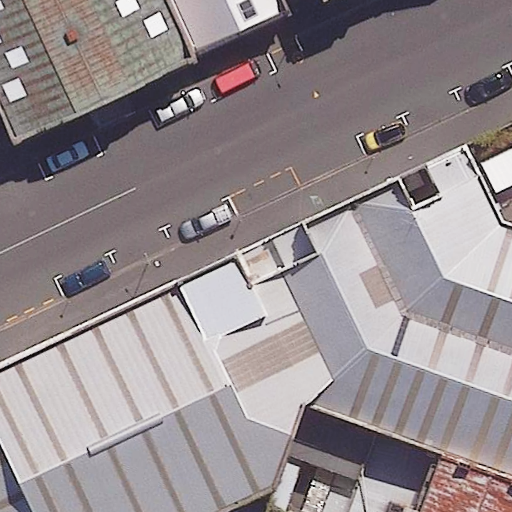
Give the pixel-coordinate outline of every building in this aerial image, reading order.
[(181,0),(0,0),(0,34),(39,114),(200,37),(181,0)] [(350,379),(321,395),(511,466),(511,209),(478,135),(274,236),(350,379)] [(274,236),(0,366),(0,511),(216,511),(267,487),(301,411),(321,395),(350,379),(274,236)] [(369,447),(325,430),(311,469),(355,485),(369,447)] [(414,511),(511,511),(511,468),(439,443),(414,511)]
